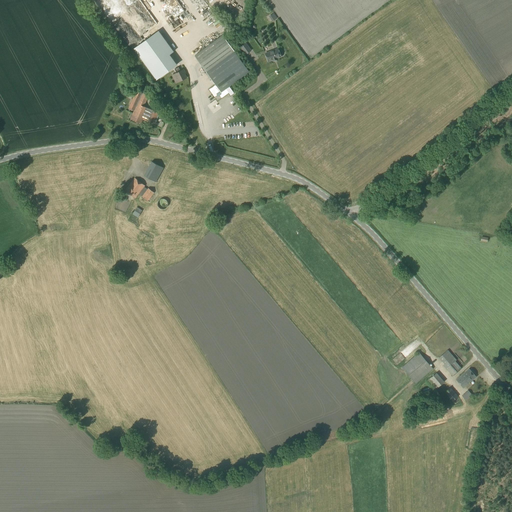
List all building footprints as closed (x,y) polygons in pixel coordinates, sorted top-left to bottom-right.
[(208,18),(211,23),(218,19),(215,14),(208,18)] [(179,38),(193,29),(188,21),(180,27),(181,29),(176,33),(179,38)] [(134,49),(156,80),(177,64),(169,54),(173,51),(158,31),(134,49)] [(199,53),(197,49),(202,46),(200,42),(203,41),(201,36),(186,43),(192,56),(199,53)] [(223,36),(195,56),(215,85),(209,90),(215,97),(218,95),(219,96),(220,95),(222,98),(229,93),(230,96),(234,93),(229,87),(249,72),(223,36)] [(246,55),(251,51),(245,43),(240,47),(246,55)] [(268,62),(281,57),(278,49),(265,54),(268,62)] [(180,71),(178,67),(174,69),(176,73),(172,75),(176,83),(187,78),(185,73),(183,69),(180,71)] [(152,125),(157,112),(143,106),(148,96),(136,91),(130,104),(136,107),(130,119),(141,124),(143,120),(147,122),(146,122),(152,125)] [(213,112),(221,106),(217,101),(209,107),(213,112)] [(151,161),(149,166),(150,167),(161,172),(163,168),(151,161)] [(147,189),(144,187),(145,186),(134,178),(125,191),(135,198),(138,194),(148,201),(154,193),(148,188),(147,189)] [(163,209),(164,209),(165,209),(166,208),(167,207),(167,206),(168,205),(168,204),(168,203),(167,202),(167,201),(166,200),(165,199),(164,199),(163,199),(162,199),(161,199),(160,200),(159,200),(158,201),(158,202),(158,203),(158,204),(158,205),(158,206),(158,207),(159,208),(160,208),(161,209),(162,209),(163,209)] [(138,218),(142,210),(137,207),(132,214),(138,218)] [(414,352),(411,347),(405,351),(408,356),(414,352)] [(447,350),(439,358),(443,362),(447,368),(446,369),(450,373),(452,376),(461,368),(459,366),(455,361),(456,360),(451,355),(447,350)] [(416,383),(433,369),(419,352),(402,367),(416,383)] [(463,389),(476,377),(469,369),(456,380),(463,389)] [(430,378),(427,380),(435,390),(438,387),(430,378)] [(450,387),(445,392),(453,401),(458,396),(450,387)] [(472,395),(468,390),(462,396),(466,401),(472,395)]
